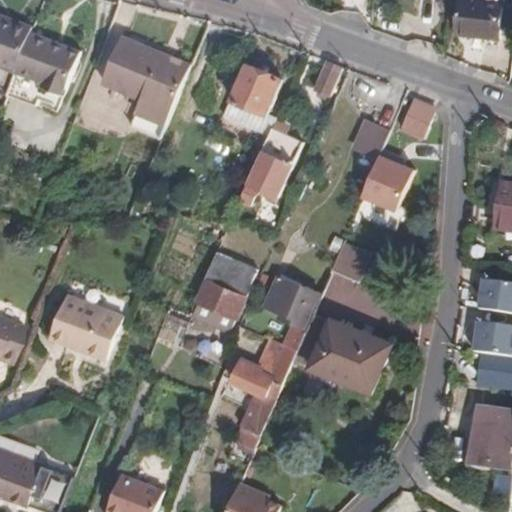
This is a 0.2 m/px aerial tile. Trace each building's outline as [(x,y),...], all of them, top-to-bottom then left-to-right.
[(505,5),(462,0),(459,37),(501,42),(505,5)] [(0,22),(13,27),(16,21),(0,14),(0,22)] [(0,88),(12,93),(20,73),(34,35),(37,29),(16,21),(13,27),(0,22),(0,88)] [(84,54),(34,35),(20,73),(48,85),(45,89),(61,95),(68,97),(84,54)] [(139,116),(167,128),(192,68),(125,39),(106,85),(144,102),(139,116)] [(346,69),(330,63),(320,90),(335,96),(346,69)] [(272,129),(275,123),(269,119),(285,83),(249,67),(225,119),(268,139),(272,129)] [(59,102),(61,95),(45,89),(48,85),(20,73),(12,93),(38,103),(41,96),(59,102)] [(438,112),(416,104),(405,131),(428,139),(438,112)] [(385,154),(393,135),(373,126),(371,134),(365,131),(356,151),(382,162),(385,154)] [(268,139),(240,200),(238,204),(242,206),(238,214),(245,218),(247,211),(252,208),(256,198),(264,192),(281,198),(303,142),(272,129),(268,139)] [(400,160),(385,154),(382,162),(367,199),(401,214),(418,174),(405,169),(398,166),(400,160)] [(407,163),(400,160),(398,166),(405,169),(407,163)] [(511,233),(511,185),(503,185),(496,231),(511,233)] [(347,247),(335,276),(363,286),(374,257),(347,247)] [(266,274),(216,254),(204,282),(206,283),(198,302),(247,321),(266,274)] [(324,294),(283,278),(270,309),(286,315),(284,321),(309,331),(324,294)] [(511,278),(485,278),(484,310),(511,310),(511,278)] [(133,317),(76,294),(57,341),(75,349),(72,358),(110,373),(133,317)] [(242,333),(247,321),(198,302),(193,314),(242,333)] [(169,308),(164,319),(184,327),(188,316),(169,308)] [(309,337),(302,353),(299,361),(375,394),(396,345),(338,320),(336,323),(319,316),(309,337)] [(0,359),(13,365),(27,329),(0,318),(0,359)] [(511,353),(511,322),(480,320),(478,352),(511,353)] [(299,332),(291,348),(302,353),(309,337),(299,332)] [(291,348),(281,344),(275,357),(283,361),(277,376),(245,363),(236,382),(270,397),(281,402),(299,361),(302,353),(291,348)] [(494,389),(511,391),(511,359),(484,355),(480,386),(494,389)] [(511,413),(511,391),(494,389),(491,410),(511,413)] [(281,402),(270,397),(257,428),(268,433),(281,402)] [(511,471),(511,413),(491,410),(482,409),(475,466),(511,471)] [(244,454),(256,460),(266,438),(258,435),(255,442),(249,440),(244,454)] [(60,511),(73,480),(0,450),(0,500),(0,501),(2,495),(42,511),(60,511)] [(122,475),(108,511),(111,511),(156,511),(165,492),(122,475)] [(73,480),(60,511),(67,511),(79,483),(73,480)] [(285,511),(287,507),(273,501),(261,496),(263,492),(246,484),(233,511),(285,511)] [(261,496),(273,501),(275,496),(263,492),(261,496)]
